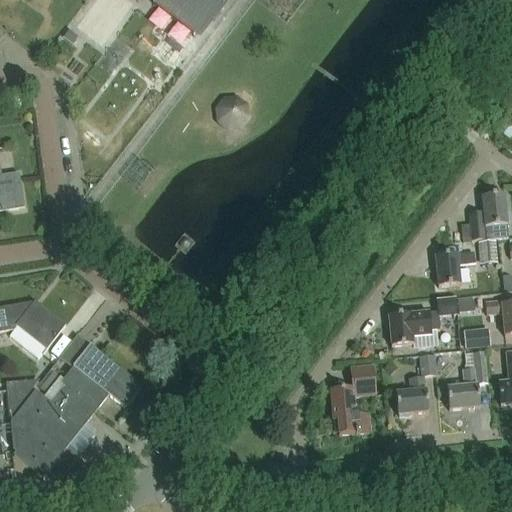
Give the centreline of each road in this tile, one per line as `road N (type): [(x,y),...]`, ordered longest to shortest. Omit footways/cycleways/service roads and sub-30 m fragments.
road 1 (residential): [(224,379),(441,115)]
road 2 (residential): [(224,379),(50,246)]
road 3 (residential): [(50,246),(37,96),(26,79),(0,81)]
